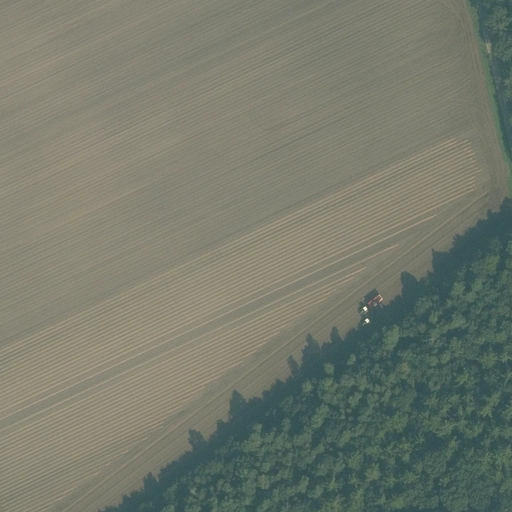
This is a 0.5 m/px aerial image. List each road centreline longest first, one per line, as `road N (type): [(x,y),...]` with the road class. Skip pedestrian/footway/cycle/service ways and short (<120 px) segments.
road 1 (track): [(136,511),(511,228)]
road 2 (track): [(511,136),(477,0)]
